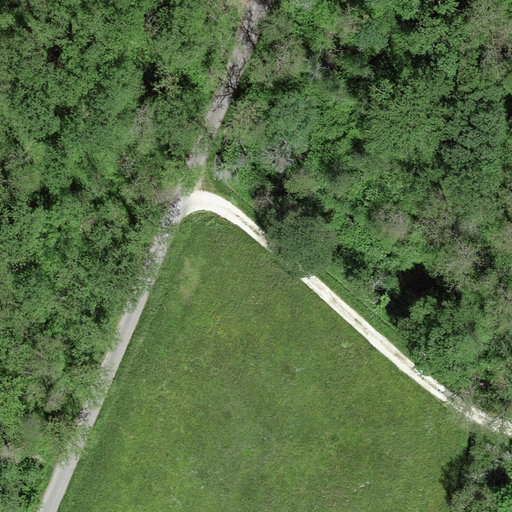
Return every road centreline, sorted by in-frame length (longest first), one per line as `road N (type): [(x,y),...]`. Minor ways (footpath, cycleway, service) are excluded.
road 1 (track): [(48,511),(259,16)]
road 2 (track): [(180,204),(207,202),(241,216),(444,397),(511,430)]
